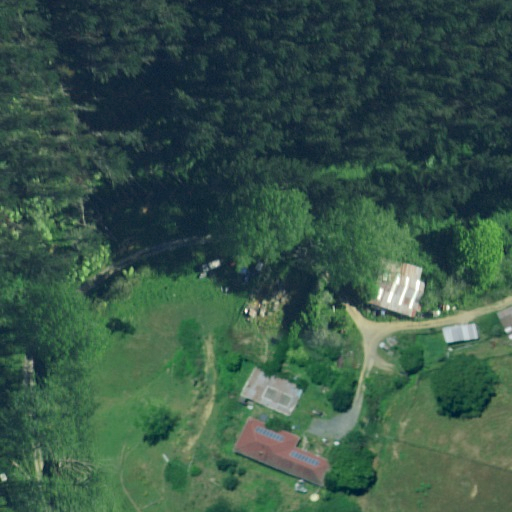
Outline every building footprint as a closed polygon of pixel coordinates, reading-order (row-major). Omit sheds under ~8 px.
[(383,258),(378,277),(373,276),(366,304),(409,315),(413,297),(420,299),(427,269),(383,258)] [(511,308),(503,313),(511,333),(511,308)] [(479,339),(477,325),(447,328),(449,343),(479,339)] [(305,387),(260,366),(246,395),(291,416),(305,387)] [(304,440),(256,420),(242,451),(325,487),(335,463),(300,448),(304,440)]
